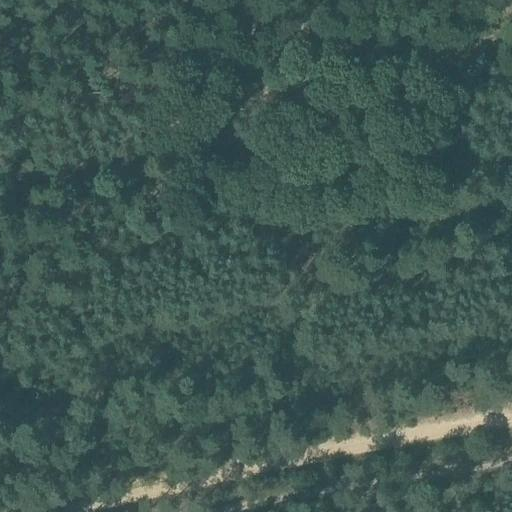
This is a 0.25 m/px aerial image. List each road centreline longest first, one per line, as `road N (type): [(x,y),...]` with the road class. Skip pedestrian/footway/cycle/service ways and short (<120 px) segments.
road 1 (track): [(101,511),(511,428)]
road 2 (unknown): [(224,511),(338,488),(511,467)]
